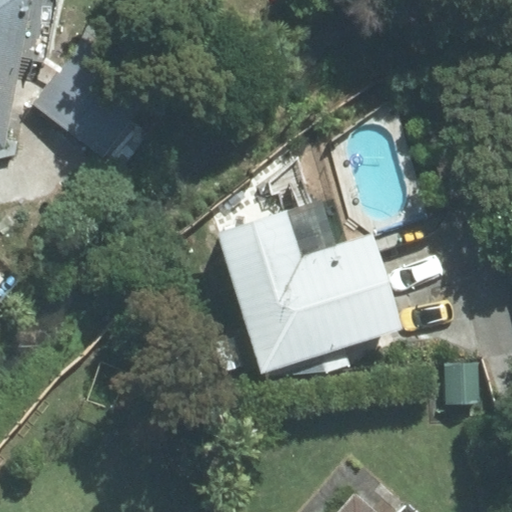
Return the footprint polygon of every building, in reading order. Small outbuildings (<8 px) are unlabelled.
[(35,0),(0,0),(0,152),(8,154),(35,0)] [(119,70),(83,41),(32,105),(68,134),(119,70)] [(263,379),(405,334),(375,237),(302,260),(288,216),(219,237),(263,379)] [(450,376),(449,409),(490,408),(489,375),(450,376)] [(236,397),(203,401),(207,431),(239,427),(236,397)] [(370,511),(357,500),(346,511),(370,511)]
